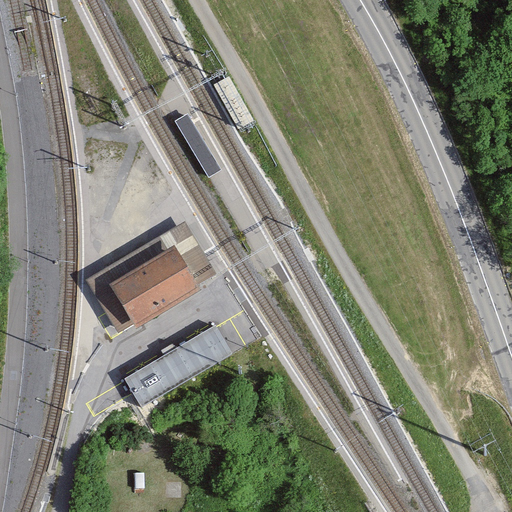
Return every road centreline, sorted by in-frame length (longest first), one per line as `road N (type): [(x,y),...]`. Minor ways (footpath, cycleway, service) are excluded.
road 1 (track): [(195,0),(492,511)]
road 2 (primary): [(360,0),(432,145),(511,356)]
